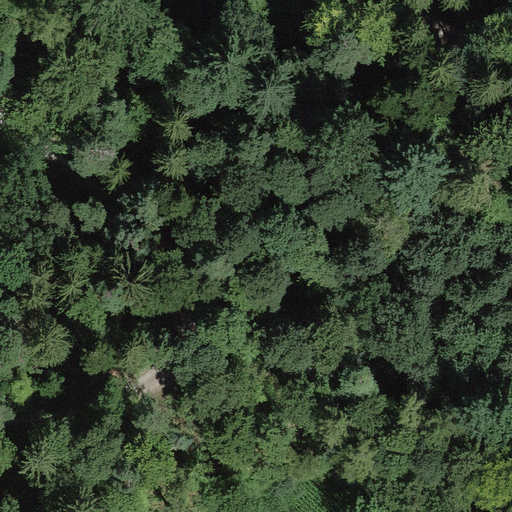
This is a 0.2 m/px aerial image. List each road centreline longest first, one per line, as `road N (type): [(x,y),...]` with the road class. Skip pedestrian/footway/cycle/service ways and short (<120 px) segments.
road 1 (track): [(0,420),(89,410),(161,379),(181,334),(181,275),(125,209),(0,103)]
road 2 (track): [(346,0),(413,27),(511,33)]
